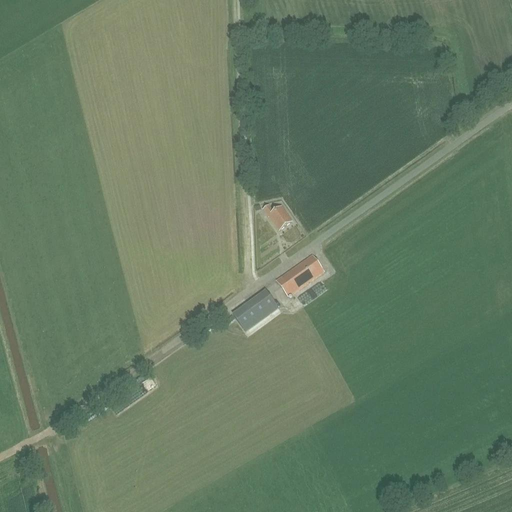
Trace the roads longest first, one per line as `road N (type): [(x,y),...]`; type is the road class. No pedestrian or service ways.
road 1 (track): [(233,0),(251,289),(27,443)]
road 2 (unclassified): [(251,289),(511,106)]
